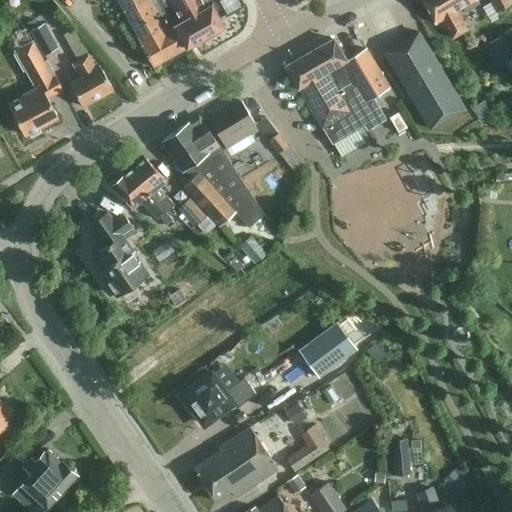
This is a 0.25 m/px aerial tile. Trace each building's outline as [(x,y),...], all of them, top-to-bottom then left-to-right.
[(118,0),(125,11),(125,12),(143,43),(141,44),(154,67),(156,66),(155,64),(187,46),(187,47),(224,26),(212,4),(207,8),(202,0),(118,0)] [(480,3),(478,0),(422,0),(436,23),(442,19),(453,38),(468,29),(457,11),(463,7),(466,12),(480,3)] [(490,0),(497,11),(511,3),(511,1),(511,0),(490,0)] [(45,23),(39,26),(35,18),(27,23),(44,55),(59,48),(45,23)] [(61,32),(75,57),(85,51),(72,26),(61,32)] [(465,108),(419,31),(385,52),(430,128),(465,108)] [(511,58),(511,50),(504,35),(486,45),(498,66),(511,58)] [(334,38),(286,66),(289,72),(299,88),(300,87),(327,133),(333,144),(334,143),(342,157),(366,143),(358,129),(365,125),(367,130),(387,119),(374,97),(389,87),(366,48),(347,60),(334,38)] [(44,61),(33,41),(17,50),(37,88),(8,103),(26,135),(59,117),(48,97),(64,89),(48,60),(44,61)] [(100,66),(96,68),(89,54),(73,63),(81,77),(70,83),(84,106),(114,89),(100,66)] [(471,108),(479,120),(491,112),(484,100),(471,108)] [(242,101),(210,120),(227,147),(251,133),(249,128),(256,124),(256,123),(242,101)] [(399,132),(407,127),(399,112),(390,117),(399,132)] [(267,213),(205,123),(200,115),(188,123),(163,140),(184,170),(186,169),(192,177),(184,186),(220,225),(235,211),(249,223),(267,213)] [(266,116),(256,123),(256,124),(280,153),(289,145),(266,116)] [(167,211),(175,204),(159,187),(167,180),(145,156),(128,170),(167,211)] [(157,219),(167,211),(128,170),(111,185),(133,208),(141,202),(157,219)] [(486,189),(486,198),(496,198),(497,190),(486,189)] [(178,209),(195,227),(208,214),(191,196),(178,209)] [(127,301),(140,292),(135,283),(148,274),(135,256),(137,255),(125,239),(136,231),(133,226),(125,214),(114,222),(107,213),(102,216),(99,211),(93,215),(97,220),(92,224),(107,246),(96,253),(106,266),(105,267),(109,274),(106,276),(119,295),(120,294),(127,301)] [(267,253),(252,235),(240,245),(255,263),(267,253)] [(223,258),(228,263),(235,256),(230,251),(223,258)] [(187,284),(173,294),(181,304),(194,294),(187,284)] [(212,310),(240,296),(235,285),(207,298),(212,310)] [(161,345),(183,378),(217,356),(201,332),(211,324),(205,315),(161,345)] [(337,321),(299,350),(319,377),(357,348),(337,321)] [(245,378),(225,392),(212,374),(184,395),(186,399),(184,400),(190,409),(193,407),(205,424),(233,403),(237,408),(257,393),(245,378)] [(3,402),(0,398),(0,432),(19,414),(6,400),(3,402)] [(285,411),(295,425),(307,417),(298,403),(285,411)] [(330,448),(314,424),(300,434),(306,444),(286,457),(296,471),(330,448)] [(232,490),(236,497),(279,469),(251,426),(220,446),(222,449),(194,467),(216,501),(232,490)] [(411,439),(411,448),(421,447),(420,439),(411,439)] [(392,441),(394,475),(410,473),(407,440),(392,441)] [(62,462),(48,449),(46,452),(45,451),(36,461),(32,456),(23,466),(31,473),(12,494),(31,511),(42,511),(77,474),(63,462),(62,462)] [(445,479),(459,494),(469,485),(454,470),(445,479)] [(286,481),(294,493),(306,485),(298,473),(286,481)] [(385,483),(385,473),(376,473),(375,482),(385,483)] [(341,511),(347,508),(329,482),(310,495),(321,511),(341,511)] [(457,511),(453,501),(440,506),(433,488),(418,494),(424,511),(457,511)] [(289,511),(279,496),(258,510),(255,506),(245,511),(289,511)] [(380,511),(371,498),(352,511),(351,511),(380,511)]
